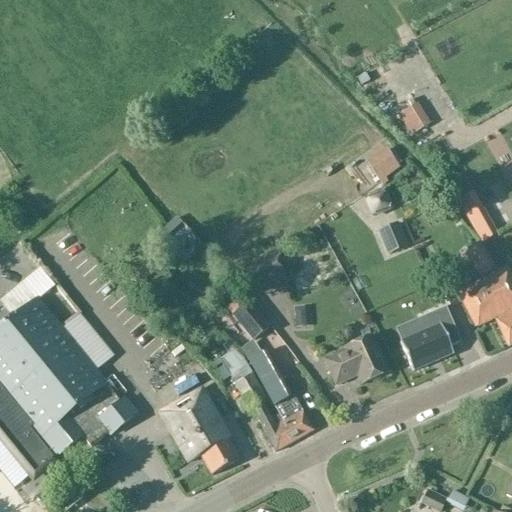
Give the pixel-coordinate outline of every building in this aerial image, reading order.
[(430,125),(418,105),(399,116),(411,137),(430,125)] [(350,140),(338,149),(347,161),(359,153),(350,140)] [(383,152),(354,165),(363,185),(392,173),(383,152)] [(408,248),(399,225),(379,235),(389,257),(408,248)] [(473,265),(483,282),(458,295),(476,330),(495,321),(508,349),(511,347),(511,276),(508,270),(498,275),(480,245),(462,257),(468,267),(473,265)] [(261,290),(286,277),(275,256),(250,270),(261,290)] [(427,287),(431,295),(439,292),(436,284),(427,287)] [(241,295),(225,309),(253,343),(269,330),(241,295)] [(0,333),(0,473),(14,490),(29,478),(30,480),(82,438),(92,450),(109,436),(110,438),(137,417),(125,402),(121,406),(95,374),(37,303),(0,333)] [(450,349),(461,344),(446,309),(425,318),(431,331),(400,345),(412,373),(453,356),(450,349)] [(347,353),(325,364),(336,388),(351,382),(348,376),(356,373),(362,387),(388,376),(371,339),(346,351),(347,353)] [(205,365),(218,383),(238,369),(224,351),(205,365)] [(251,364),(275,408),(280,417),(295,443),(314,433),(294,397),(288,401),(272,372),(263,355),(249,363),(250,365),(251,364)] [(253,377),(235,387),(248,411),(266,401),(253,377)] [(203,392),(161,416),(188,464),(200,457),(211,477),(238,462),(226,442),(230,440),(203,392)] [(276,454),(295,443),(280,417),(272,422),(263,406),(253,412),(276,454)] [(511,479),(503,496),(511,500),(511,479)] [(56,502),(64,511),(69,511),(83,500),(73,488),(56,502)] [(442,511),(446,503),(427,494),(421,506),(434,511),(442,511)]
